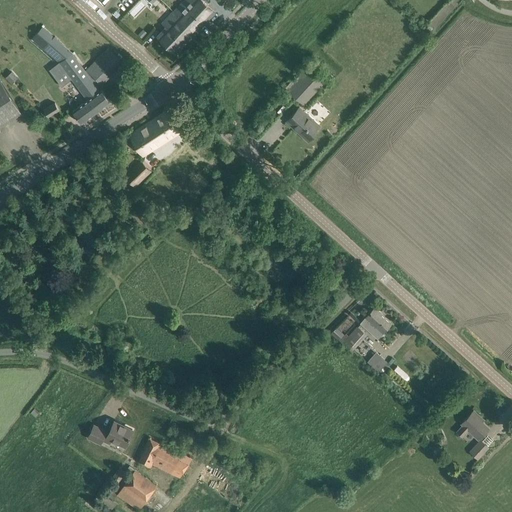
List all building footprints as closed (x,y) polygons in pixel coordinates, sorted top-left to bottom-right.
[(202,0),(191,0),(177,15),(195,32),(215,11),(208,4),(202,0)] [(140,1),(130,11),(136,16),(146,7),(140,1)] [(166,26),(158,36),(176,53),(195,32),(177,15),(166,26)] [(43,26),(33,37),(55,58),(60,62),(50,69),(62,86),(72,78),(88,99),(72,110),(82,123),(111,101),(102,89),(100,90),(88,75),(72,53),(72,52),(72,53),(65,47),(43,26)] [(304,103),(323,82),(308,69),(289,90),(304,103)] [(0,126),(22,113),(0,78),(0,126)] [(55,103),(44,110),(48,116),(59,109),(55,103)] [(308,140),(315,132),(320,126),(299,107),(287,121),(294,127),(295,125),(299,129),(297,130),(308,140)] [(170,110),(131,135),(134,140),(140,136),(145,145),(140,148),(143,153),(173,134),(182,129),(170,110)] [(135,187),(152,171),(141,160),(125,176),(135,187)] [(154,218),(143,206),(136,212),(147,225),(154,218)] [(362,324),(365,327),(378,338),(383,332),(391,324),(381,315),(382,314),(374,307),(366,317),(367,318),(362,324)] [(357,326),(342,342),(352,351),(367,335),(357,326)] [(387,361),(376,351),(367,361),(379,371),(387,361)] [(479,438),(482,435),(489,427),(479,418),(480,417),(474,411),(462,423),(464,425),(458,431),(463,436),(469,429),(479,438)] [(125,445),(128,438),(132,429),(114,421),(108,433),(106,432),(106,430),(94,425),(90,434),(88,437),(100,443),(101,440),(109,444),(111,438),(125,445)] [(182,479),(192,458),(150,438),(146,447),(139,461),(150,467),(152,464),(182,479)] [(469,452),(478,459),(489,447),(481,439),(469,452)] [(112,477),(119,482),(126,472),(120,467),(112,477)] [(117,495),(139,510),(157,485),(135,469),(122,487),(114,482),(111,487),(119,492),(117,495)] [(117,494),(109,489),(106,494),(113,499),(117,494)] [(99,502),(111,510),(117,503),(104,495),(99,502)]
